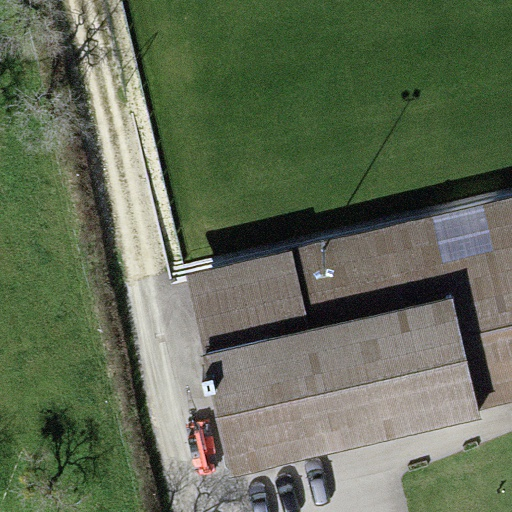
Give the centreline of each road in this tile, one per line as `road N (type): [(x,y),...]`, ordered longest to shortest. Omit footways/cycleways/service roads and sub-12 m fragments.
road 1 (track): [(72,0),(149,318)]
road 2 (residential): [(198,511),(149,318)]
